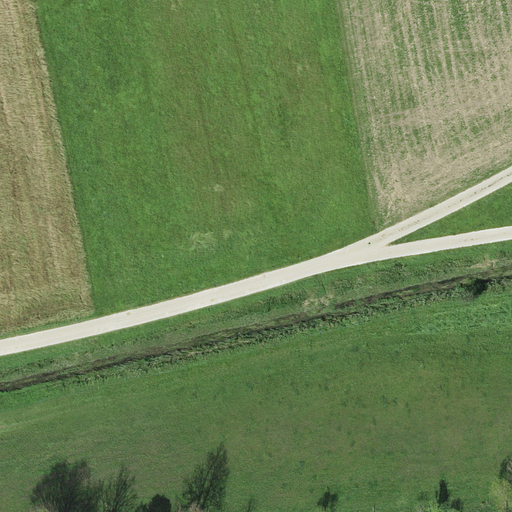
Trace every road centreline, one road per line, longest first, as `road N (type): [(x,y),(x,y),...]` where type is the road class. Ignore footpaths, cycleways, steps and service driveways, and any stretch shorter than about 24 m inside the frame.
road 1 (track): [(337,259),(0,347)]
road 2 (track): [(511,169),(337,259)]
road 3 (track): [(511,234),(337,259)]
